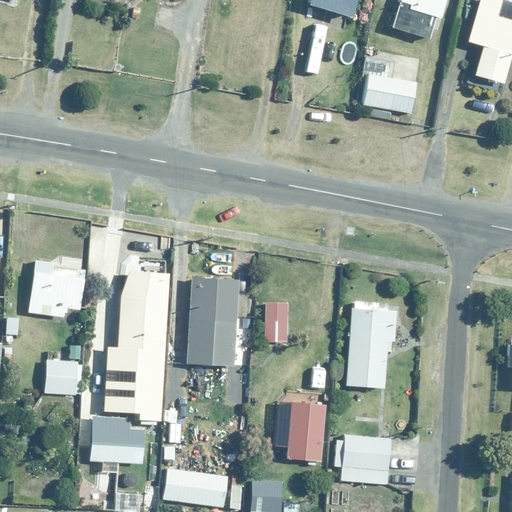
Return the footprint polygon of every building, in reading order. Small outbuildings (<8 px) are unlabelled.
[(305,0),(303,8),(345,21),(351,0),(305,0)] [(440,0),(395,0),(385,29),(425,43),(440,0)] [(505,3),(494,0),(474,0),(462,44),(478,49),(469,79),(499,88),(511,49),(511,19),(501,16),(505,3)] [(419,57),(364,46),(358,75),(364,76),(358,106),(408,116),(419,57)] [(51,260),(31,257),(24,312),(62,317),(63,307),(78,309),(83,268),(72,267),(71,275),(49,273),(51,260)] [(134,418),(141,418),(158,419),(165,272),(117,271),(114,346),(102,345),(100,411),(134,411),(134,418)] [(237,278),(187,275),(183,363),(233,365),(237,278)] [(284,342),(285,299),(261,299),(260,342),(284,342)] [(388,310),(346,307),(341,386),(383,388),(388,310)] [(41,356),(40,392),(77,393),(77,357),(41,356)] [(319,461),(322,404),(274,402),(272,445),(283,446),(282,460),(319,461)] [(88,416),(87,461),(139,462),(140,427),(125,427),(125,417),(88,416)] [(173,460),(173,447),(186,447),(186,431),(164,431),(164,444),(159,445),(159,460),(173,460)] [(388,438),(341,435),(341,439),(331,439),(330,466),(337,467),(337,482),(385,485),(388,438)] [(225,475),(164,467),(160,500),(221,508),(225,475)] [(242,473),(228,472),(226,508),(240,509),(242,473)] [(298,511),(299,502),(280,502),(279,511),(298,511)]
